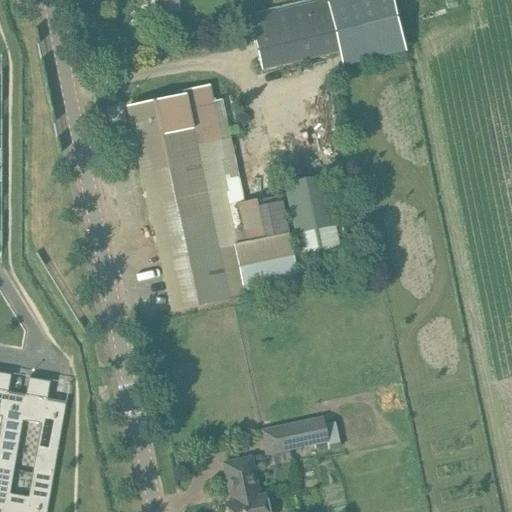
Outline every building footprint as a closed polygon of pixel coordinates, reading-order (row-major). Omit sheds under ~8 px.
[(177,0),(162,0),(166,15),(180,12),(177,0)] [(325,0),(322,0),(248,18),(260,71),(338,52),(327,6),(325,0)] [(210,102),(207,85),(181,91),(182,95),(154,101),(135,105),(179,311),(299,286),(281,202),(258,207),(265,240),(234,246),(202,104),(210,102)] [(237,113),(234,118),(235,123),(239,126),(244,125),(247,121),(246,115),(242,113),(237,113)] [(341,254),(325,175),(283,183),(299,262),(341,254)] [(339,183),(329,185),(333,205),(343,202),(339,183)] [(0,373),(0,417),(1,418),(0,425),(0,467),(13,470),(28,379),(25,395),(7,392),(10,376),(0,373)] [(28,379),(13,470),(22,421),(40,425),(32,473),(52,477),(56,454),(65,402),(64,402),(63,402),(58,401),(46,399),(49,382),(28,379)] [(326,442),(321,418),(282,426),(287,450),(326,442)] [(335,422),(322,425),(326,442),(327,447),(340,445),(335,422)] [(259,496),(250,458),(222,464),(231,502),(225,503),(227,511),(267,511),(264,495),(259,496)] [(0,511),(5,511),(13,470),(0,467),(0,511)] [(13,470),(5,511),(46,511),(52,477),(32,473),(28,497),(9,494),(13,470)]
